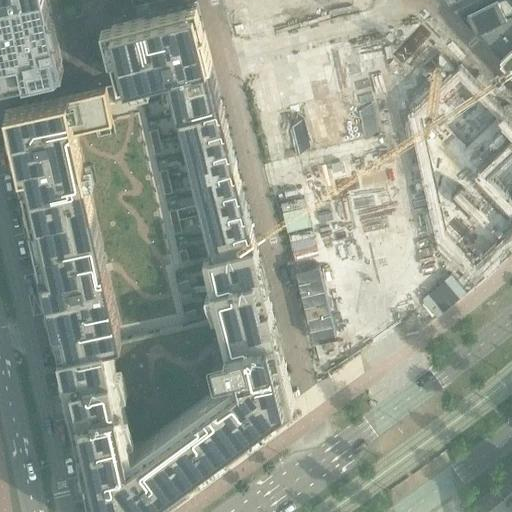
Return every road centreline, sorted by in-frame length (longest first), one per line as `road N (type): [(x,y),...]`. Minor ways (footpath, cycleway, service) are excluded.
road 1 (residential): [(213,0),(305,385),(334,454)]
road 2 (track): [(258,192),(388,163),(398,140),(388,49),(403,36),(453,26),(465,32)]
road 3 (tertiary): [(64,511),(0,211)]
road 4 (secondary): [(511,320),(334,454)]
road 5 (tertiary): [(0,335),(39,511)]
road 6 (residential): [(0,100),(91,80),(78,26)]
